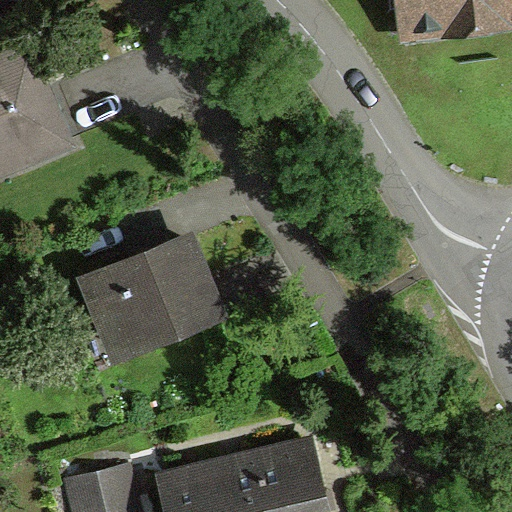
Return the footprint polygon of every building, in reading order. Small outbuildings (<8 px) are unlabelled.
[(501,17),(511,15),(511,0),(403,0),(407,29),(442,25),(444,35),(503,28),(501,17)] [(63,142),(63,141),(24,47),(0,56),(0,151),(5,150),(10,164),(63,142)] [(116,352),(211,313),(181,240),(155,250),(149,237),(123,247),(128,261),(86,278),(116,352)] [(307,511),(292,446),(156,479),(164,511),(307,511)] [(71,511),(133,511),(122,467),(64,481),(71,511)]
